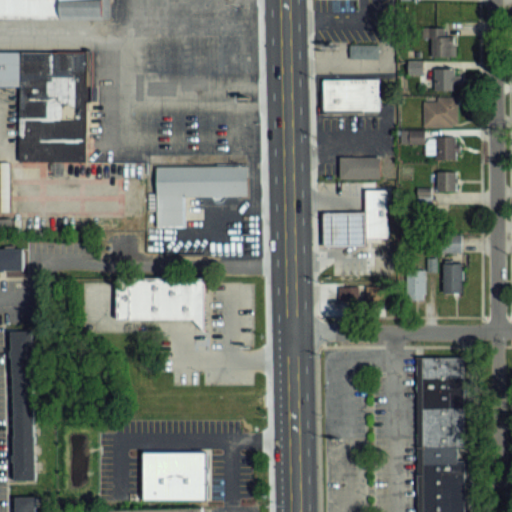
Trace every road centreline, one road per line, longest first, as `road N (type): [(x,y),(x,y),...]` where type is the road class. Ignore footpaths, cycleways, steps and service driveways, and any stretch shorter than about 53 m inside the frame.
road 1 (secondary): [(285,0),(295,511)]
road 2 (residential): [(499,484),(493,0)]
road 3 (residential): [(292,331),(511,331)]
